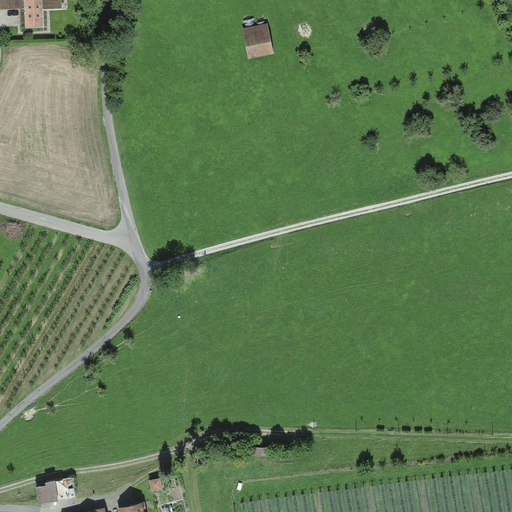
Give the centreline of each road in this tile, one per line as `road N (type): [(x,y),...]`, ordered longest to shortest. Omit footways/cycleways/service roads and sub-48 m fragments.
road 1 (track): [(511,442),(229,431),(0,491)]
road 2 (residential): [(112,0),(109,147),(134,239),(0,209)]
road 3 (track): [(146,272),(511,177)]
road 4 (track): [(146,272),(138,306),(116,331),(0,427)]
